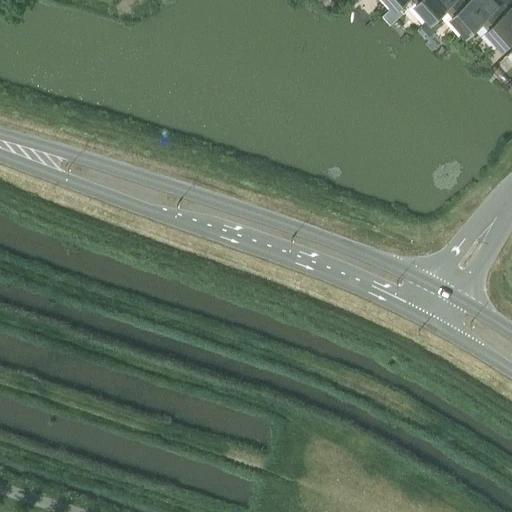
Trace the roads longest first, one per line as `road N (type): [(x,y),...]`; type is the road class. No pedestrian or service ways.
road 1 (secondary): [(0,144),(259,229),(423,300)]
road 2 (unclassified): [(500,208),(455,245),(423,300)]
